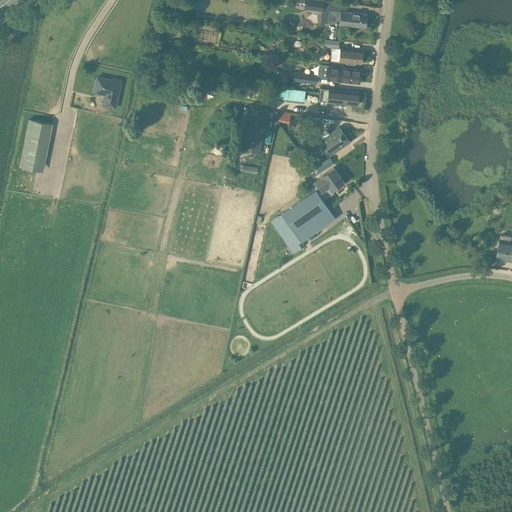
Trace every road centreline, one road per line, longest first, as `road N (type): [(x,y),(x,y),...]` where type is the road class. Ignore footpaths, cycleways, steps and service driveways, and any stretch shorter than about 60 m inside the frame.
road 1 (unclassified): [(394,292),(372,174),(390,0)]
road 2 (unclassified): [(454,511),(394,292)]
road 3 (unclassified): [(394,292),(475,275),(511,278)]
